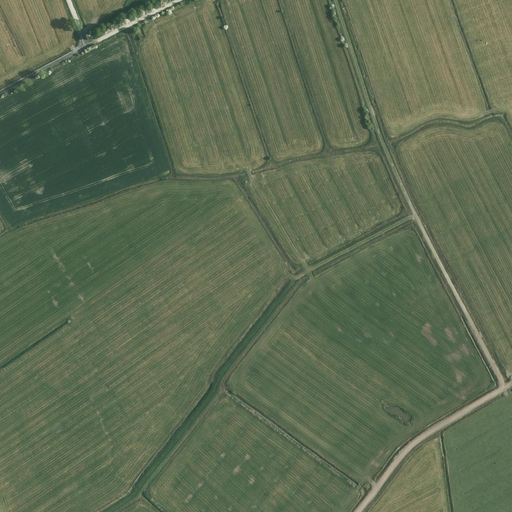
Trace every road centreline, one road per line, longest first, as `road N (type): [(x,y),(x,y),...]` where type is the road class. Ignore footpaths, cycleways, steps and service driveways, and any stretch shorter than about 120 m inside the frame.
road 1 (track): [(337,0),(376,128),(504,386),(415,441),(363,511)]
road 2 (track): [(416,216),(306,276),(138,492),(107,511)]
